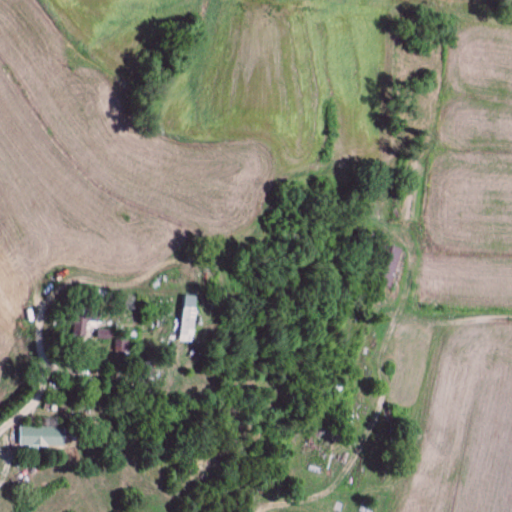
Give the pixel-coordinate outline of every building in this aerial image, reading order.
[(379,286),(391,290),(402,251),(390,248),(379,286)] [(191,344),(196,310),(183,308),(178,342),(191,344)] [(87,328),(93,329),(96,315),(81,312),(76,337),(85,339),(87,328)] [(133,342),(120,343),(121,355),(134,354),(133,342)] [(64,447),(64,429),(20,428),(19,446),(31,446),(31,447),(64,447)]
